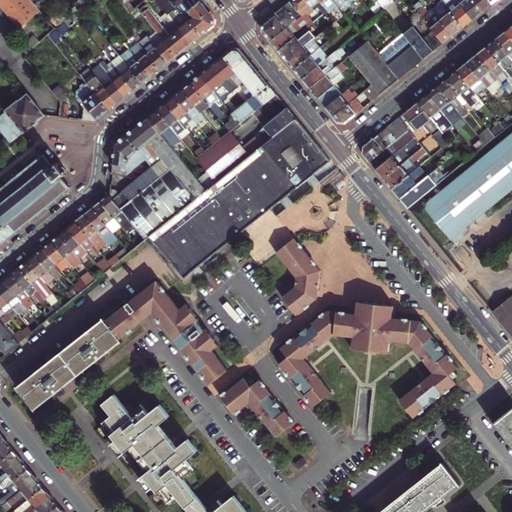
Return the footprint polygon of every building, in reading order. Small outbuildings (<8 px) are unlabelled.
[(0,0),(0,1),(18,23),(38,6),(36,3),(33,0),(0,0)] [(126,0),(123,3),(130,11),(138,4),(139,3),(136,0),(126,0)] [(143,0),(139,3),(138,4),(143,11),(149,6),(156,0),(143,0)] [(160,0),(170,11),(178,4),(174,0),(160,0)] [(215,15),(202,0),(183,0),(180,3),(204,32),(214,24),(215,20),(215,15)] [(294,0),(292,2),(300,12),(310,3),(313,7),(321,1),(320,0),(294,0)] [(320,0),(321,1),(329,10),(330,12),(339,5),(334,0),(320,0)] [(334,0),(339,5),(344,13),(351,2),(354,0),(334,0)] [(393,0),(378,0),(385,9),(395,2),(393,0)] [(461,30),(464,27),(442,0),(441,0),(432,7),(441,19),(454,35),(461,30)] [(458,0),(442,0),(464,27),(470,22),(473,19),(458,0)] [(458,0),(473,19),(477,16),(480,14),(483,11),(473,0),(458,0)] [(473,0),(483,11),(489,6),(493,3),(490,0),(473,0)] [(300,12),(303,15),(304,15),(307,12),(309,15),(310,16),(319,7),(325,14),(329,10),(321,1),(313,7),(310,3),(300,12)] [(272,40),(303,15),(300,12),(292,2),(265,24),(265,27),(265,30),(272,40)] [(170,11),(181,25),(194,41),(199,36),(204,32),(180,3),(178,4),(170,11)] [(185,47),(194,41),(181,25),(171,33),(149,6),(143,11),(156,27),(161,34),(165,38),(177,54),(185,47)] [(57,19),(47,7),(42,11),(50,20),(52,23),(57,19)] [(426,10),(421,13),(434,30),(445,43),(450,38),(454,35),(441,19),(437,23),(436,21),(436,20),(432,15),(431,16),(430,15),(428,17),(427,15),(428,13),(426,10)] [(276,45),(280,50),(297,36),(295,34),(306,25),(308,27),(309,27),(309,26),(312,24),(315,22),(310,16),(309,15),(306,17),(304,15),(303,15),(272,40),(276,45)] [(415,26),(405,34),(425,59),(429,55),(434,51),(424,38),(415,26)] [(158,37),(161,34),(156,27),(152,30),(158,37)] [(289,61),(312,42),(317,38),(309,27),(308,27),(297,36),(280,50),(284,55),(289,61)] [(445,43),(434,30),(424,38),(434,51),(445,43)] [(504,33),(497,38),(511,56),(511,36),(507,31),(504,33)] [(46,35),(24,53),(28,58),(53,37),(49,32),(46,35)] [(405,34),(405,33),(379,54),(400,79),(420,63),(425,59),(405,34)] [(157,44),(149,34),(141,41),(162,66),(166,63),(170,60),(157,44)] [(177,54),(165,38),(157,44),(170,60),(173,57),(177,54)] [(494,41),(487,47),(511,77),(511,68),(510,65),(508,67),(506,65),(511,60),(511,56),(497,38),(494,41)] [(140,40),(132,47),(136,53),(153,73),(157,70),(162,66),(141,41),(140,40)] [(379,54),(369,41),(351,56),(359,66),(366,76),(374,84),(382,94),(392,86),(400,79),(379,54)] [(293,65),(296,69),(318,50),(312,42),(289,61),(293,65)] [(326,52),(322,47),(318,50),(296,69),(298,72),(304,78),(326,60),(322,55),(326,52)] [(484,49),(477,55),(495,77),(503,86),(511,78),(511,77),(487,47),(484,49)] [(225,56),(239,73),(250,86),(265,104),(278,94),(263,76),(241,49),(237,49),(234,49),(225,56)] [(307,83),(312,88),(330,73),(328,70),(335,65),(334,63),(342,56),(340,53),(341,51),(339,49),(326,60),(304,78),(307,83)] [(140,84),(144,81),(125,58),(119,50),(110,57),(135,88),(140,84)] [(148,77),(153,73),(136,53),(130,58),(128,55),(125,58),(144,81),(148,77)] [(135,88),(110,57),(106,60),(101,54),(97,57),(110,72),(127,94),(131,92),(135,88)] [(474,57),(468,62),(486,84),(495,77),(477,55),(474,57)] [(222,58),(219,60),(234,78),(239,73),(225,56),(222,58)] [(97,57),(89,64),(102,79),(110,72),(97,57)] [(101,96),(111,107),(115,104),(119,101),(102,79),(89,64),(86,60),(78,67),(87,78),(97,90),(101,96)] [(202,75),(221,98),(224,101),(228,98),(228,94),(240,85),(234,78),(219,60),(211,67),(202,75)] [(348,68),(344,62),(330,73),(312,88),(316,94),(319,98),(330,90),(333,86),(345,77),(342,73),(348,68)] [(464,65),(458,70),(476,92),(482,87),(484,88),(487,86),(486,84),(468,62),(464,65)] [(454,73),(449,78),(467,102),(471,106),(477,101),(473,97),(477,93),(476,92),(458,70),(454,73)] [(124,97),(127,94),(110,72),(102,79),(119,101),(124,97)] [(215,102),(221,98),(202,75),(198,78),(192,82),(211,105),(221,118),(225,115),(215,102)] [(85,99),(97,90),(87,78),(75,87),(85,99)] [(444,82),(439,86),(463,117),(467,114),(461,106),(467,102),(449,78),(444,82)] [(211,105),(192,82),(188,86),(184,89),(202,112),(211,105)] [(374,101),(382,94),(374,84),(366,91),(374,101)] [(233,113),(236,117),(241,123),(247,118),(254,112),(265,104),(250,86),(244,90),(251,98),(233,113)] [(330,90),(319,98),(323,103),(324,104),(327,108),(341,96),(333,86),(330,90)] [(434,90),(429,94),(454,125),(463,117),(439,86),(434,90)] [(206,117),(202,112),(184,89),(180,92),(176,96),(198,123),(206,117)] [(341,96),(327,108),(330,112),(334,117),(358,97),(360,96),(356,91),(353,93),(350,89),(341,96)] [(111,107),(101,96),(97,90),(85,99),(82,102),(85,106),(84,118),(96,119),(103,114),(111,107)] [(25,129),(26,129),(35,122),(46,113),(28,91),(19,98),(18,97),(5,108),(6,109),(3,111),(0,113),(0,125),(11,139),(24,130),(25,129)] [(288,106),(278,94),(265,104),(254,112),(266,128),(244,146),(232,130),(231,131),(223,137),(215,144),(198,157),(209,171),(218,181),(297,117),(288,106)] [(425,98),(419,102),(444,133),(454,125),(429,94),(425,98)] [(61,99),(62,100),(60,115),(68,116),(70,101),(68,95),(61,99)] [(198,123),(176,96),(172,99),(168,102),(186,125),(190,122),(194,126),(198,123)] [(366,107),(358,97),(334,117),(338,122),(342,122),(347,123),(366,107)] [(178,132),(186,125),(168,102),(164,106),(160,109),(178,132)] [(412,108),(400,118),(410,129),(411,131),(416,128),(416,129),(424,123),(443,147),(451,141),(444,133),(419,102),(412,108)] [(178,132),(160,109),(155,113),(150,117),(173,145),(183,138),(178,132)] [(150,117),(147,119),(139,126),(173,168),(198,198),(209,189),(200,178),(186,161),(173,145),(150,117)] [(316,140),(297,117),(218,181),(209,189),(198,198),(153,234),(187,276),(196,269),(237,236),(272,208),(332,160),(316,140)] [(241,123),(236,117),(226,124),(231,131),(232,130),(241,123)] [(365,152),(372,160),(410,129),(400,118),(366,146),(365,150),(365,152)] [(491,131),(496,137),(506,129),(501,123),(491,131)] [(173,168),(139,126),(135,129),(128,134),(147,158),(163,176),(173,168)] [(375,164),(378,168),(415,137),(411,131),(410,129),(372,160),(375,164)] [(215,144),(223,137),(218,132),(210,138),(215,144)] [(132,170),(147,158),(128,134),(116,144),(116,150),(115,163),(127,163),(132,170)] [(511,135),(426,205),(455,241),(462,241),(467,241),(468,231),(471,229),(469,226),(511,190),(511,135)] [(382,173),(385,178),(410,157),(404,150),(408,148),(409,150),(419,142),(415,137),(378,168),(382,173)] [(390,183),(394,188),(419,167),(414,161),(427,151),(423,147),(410,157),(385,178),(390,183)] [(10,181),(5,185),(4,183),(2,184),(3,186),(0,188),(0,243),(17,230),(18,232),(20,230),(19,228),(23,226),(24,227),(26,226),(24,224),(31,219),(33,220),(34,219),(33,217),(41,211),(42,213),(44,211),(43,210),(49,205),(50,207),(52,205),(50,204),(58,198),(59,199),(61,198),(60,196),(66,191),(67,193),(70,191),(68,189),(71,187),(72,189),(74,188),(73,186),(74,185),(73,183),(71,184),(65,176),(66,175),(63,172),(68,168),(61,159),(56,163),(54,160),(52,162),(46,154),(48,153),(47,151),(45,153),(43,151),(42,152),(44,154),(42,155),(40,156),(39,155),(38,156),(39,157),(31,164),(30,162),(28,163),(30,165),(23,170),(22,169),(20,170),(21,172),(16,176),(15,174),(12,176),(14,178),(10,181)] [(16,176),(21,172),(16,166),(5,175),(10,181),(14,178),(12,176),(15,174),(16,176)] [(398,193),(401,197),(429,175),(421,166),(419,167),(394,188),(398,193)] [(410,208),(447,178),(438,167),(429,175),(401,197),(406,203),(410,208)] [(122,193),(118,188),(111,194),(136,224),(145,235),(147,239),(153,234),(198,198),(173,168),(163,176),(135,199),(126,189),(122,193)] [(209,171),(200,178),(209,189),(218,181),(209,171)] [(136,224),(111,194),(107,197),(103,200),(116,216),(119,220),(122,224),(128,231),(136,224)] [(108,223),(116,216),(103,200),(100,202),(95,206),(108,223)] [(108,223),(95,206),(90,210),(86,213),(105,237),(114,230),(108,223)] [(105,237),(86,213),(81,217),(78,220),(97,244),(105,237)] [(97,244),(78,220),(74,223),(70,227),(88,249),(94,244),(96,247),(98,245),(97,244)] [(80,256),(88,249),(70,227),(66,230),(62,233),(80,256)] [(62,233),(58,236),(53,240),(71,262),(80,256),(62,233)] [(147,239),(145,235),(137,242),(139,245),(147,239)] [(323,270),(296,237),(279,251),(298,276),(298,281),(297,286),(284,297),(298,315),(319,299),(323,270)] [(71,262),(53,240),(50,242),(46,246),(64,268),(71,262)] [(55,275),(64,268),(46,246),(42,249),(37,253),(55,275)] [(118,254),(122,259),(123,258),(129,254),(131,251),(127,246),(118,254)] [(108,257),(110,260),(115,265),(122,259),(118,254),(116,251),(108,257)] [(47,282),(55,275),(37,253),(33,256),(29,259),(47,282)] [(102,255),(108,262),(102,267),(106,272),(115,265),(110,260),(108,257),(105,253),(102,255)] [(47,282),(29,259),(25,263),(21,266),(39,288),(47,282)] [(39,288),(21,266),(17,269),(13,272),(31,294),(39,288)] [(31,294),(13,272),(9,275),(5,279),(23,301),(31,294)] [(90,285),(84,278),(76,284),(78,286),(82,291),(90,285)] [(16,307),(23,301),(5,279),(1,282),(0,282),(0,287),(10,300),(16,307)] [(206,328),(198,319),(200,317),(189,302),(181,307),(159,279),(147,288),(148,288),(205,359),(220,377),(230,369),(214,349),(221,343),(208,327),(206,328)] [(45,287),(57,301),(52,304),(58,311),(65,305),(49,284),(45,287)] [(78,286),(69,293),(74,298),(82,291),(78,286)] [(16,307),(10,300),(0,287),(0,302),(8,313),(16,307)] [(148,288),(111,317),(126,334),(152,313),(155,310),(212,383),(220,377),(205,359),(148,288)] [(511,294),(493,309),(511,331),(511,294)] [(378,303),(360,300),(359,308),(396,312),(396,305),(378,303)] [(0,316),(1,318),(8,313),(0,302),(0,316)] [(359,308),(358,312),(355,312),(330,310),(329,310),(308,327),(304,330),(283,348),(285,350),(290,356),(284,360),(281,363),(300,386),(316,406),(325,399),(334,392),(307,357),(337,333),(356,335),(355,349),(390,353),(391,340),(410,342),(435,373),(402,400),(409,408),(416,417),(434,403),(460,383),(457,380),(453,374),(458,370),(461,367),(443,345),(424,321),(407,319),(397,317),(395,317),(396,312),(359,308)] [(40,315),(36,310),(33,313),(36,317),(42,324),(50,318),(45,311),(40,315)] [(0,341),(9,353),(21,342),(21,341),(1,318),(0,316),(0,341)] [(122,337),(126,334),(111,317),(108,319),(107,317),(20,385),(37,407),(53,395),(56,400),(66,392),(62,386),(95,360),(99,366),(110,357),(107,353),(124,339),(122,337)] [(198,319),(206,328),(208,327),(203,321),(200,317),(198,319)] [(279,400),(262,378),(258,381),(253,385),(248,380),(246,377),(230,389),(244,407),(251,401),(278,436),(296,422),(279,400)] [(116,435),(112,439),(116,444),(122,451),(131,444),(149,467),(140,474),(145,481),(149,486),(154,482),(167,499),(177,491),(193,511),(248,511),(232,491),(221,500),(217,495),(206,505),(205,503),(183,476),(195,467),(187,457),(197,448),(188,436),(177,444),(174,441),(159,422),(170,413),(160,401),(149,410),(141,400),(130,408),(115,389),(103,399),(112,410),(102,418),(106,422),(116,435)] [(222,395),(235,413),(244,407),(230,389),(222,395)] [(511,404),(492,420),(494,423),(495,422),(511,443),(511,404)] [(10,443),(6,438),(0,442),(0,457),(13,447),(10,443)] [(0,461),(2,464),(0,465),(0,473),(6,469),(5,468),(13,461),(14,463),(21,457),(17,452),(13,447),(0,457),(0,461)] [(5,468),(6,469),(0,473),(0,480),(2,479),(6,483),(7,483),(28,465),(24,461),(21,457),(14,463),(13,461),(5,468)] [(302,468),(310,462),(306,457),(298,463),(302,468)] [(420,511),(433,502),(435,505),(445,500),(441,496),(458,482),(459,483),(460,482),(443,459),(441,461),(442,462),(419,481),(382,510),(379,511),(420,511)] [(21,487),(20,486),(28,479),(30,481),(36,475),(33,471),(28,465),(7,483),(10,487),(0,494),(0,498),(2,502),(7,498),(21,487)] [(20,486),(21,487),(7,498),(11,502),(24,491),(28,496),(43,483),(40,480),(36,475),(30,481),(28,479),(20,486)] [(44,499),(51,494),(48,489),(43,483),(28,496),(14,507),(17,511),(27,511),(36,505),(35,504),(43,498),(44,499)] [(35,504),(36,505),(27,511),(35,511),(39,509),(41,511),(45,511),(58,502),(55,499),(51,494),(44,499),(43,498),(35,504)] [(45,511),(65,511),(61,506),(58,502),(45,511)]
